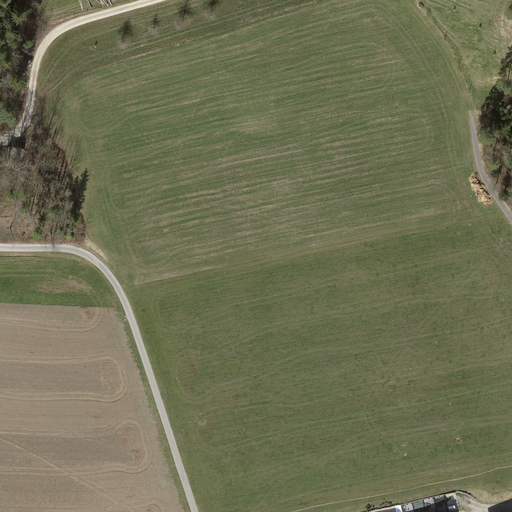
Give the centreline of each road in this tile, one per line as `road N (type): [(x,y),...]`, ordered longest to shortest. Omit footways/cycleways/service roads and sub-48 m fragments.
road 1 (track): [(0,248),(69,249),(108,272),(126,303),(195,511)]
road 2 (track): [(0,145),(23,135),(50,38),(160,0)]
